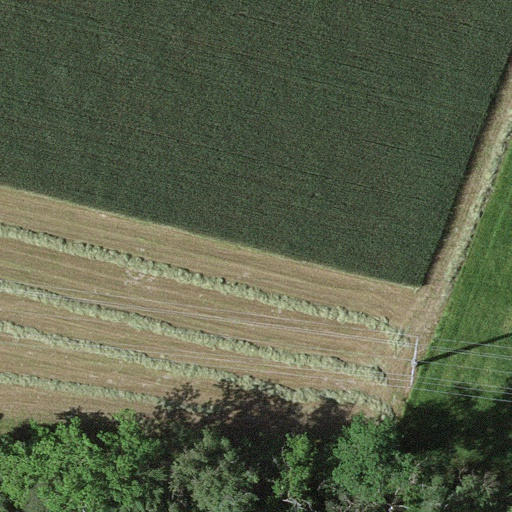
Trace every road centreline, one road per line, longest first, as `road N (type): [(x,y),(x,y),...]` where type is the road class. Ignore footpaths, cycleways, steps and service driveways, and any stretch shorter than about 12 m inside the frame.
road 1 (track): [(511,454),(0,386)]
road 2 (track): [(511,90),(379,431)]
